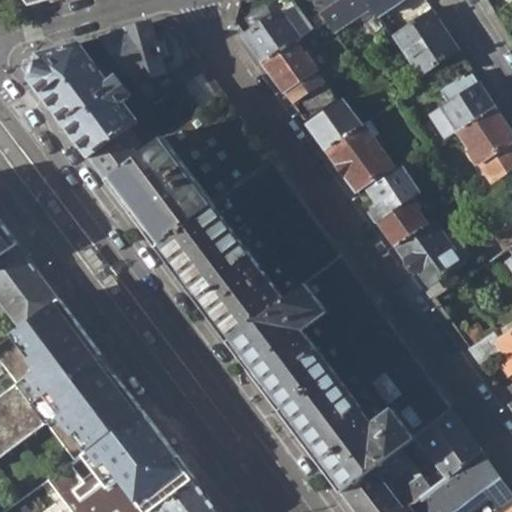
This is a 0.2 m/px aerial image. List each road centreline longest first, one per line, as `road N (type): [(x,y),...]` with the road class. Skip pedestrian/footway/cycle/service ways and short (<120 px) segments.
road 1 (residential): [(511,450),(195,0)]
road 2 (tertiary): [(318,511),(0,77)]
road 3 (tertiary): [(0,193),(242,511)]
road 4 (residential): [(0,39),(146,0)]
